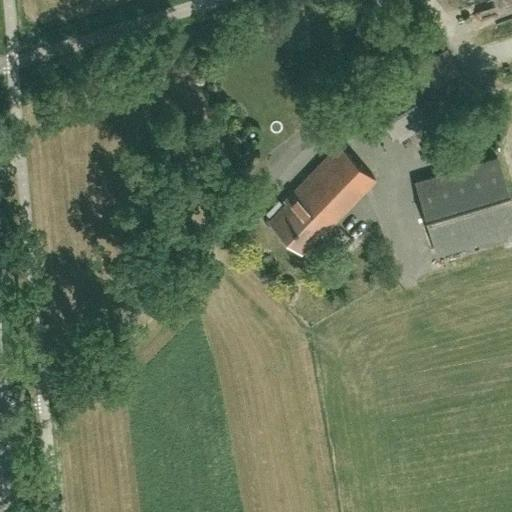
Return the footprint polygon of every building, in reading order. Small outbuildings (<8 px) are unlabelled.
[(511,0),(495,0),(487,3),(494,24),(511,17),(511,0)] [(395,140),(473,95),(446,50),(368,96),(395,140)] [(271,224),(286,238),(301,253),(323,230),(320,228),(370,175),(339,146),(285,203),(288,206),(271,224)] [(437,254),(511,231),(511,206),(497,157),(415,181),(437,254)] [(462,273),(430,279),(440,328),(511,313),(511,254),(460,265),(462,273)]
